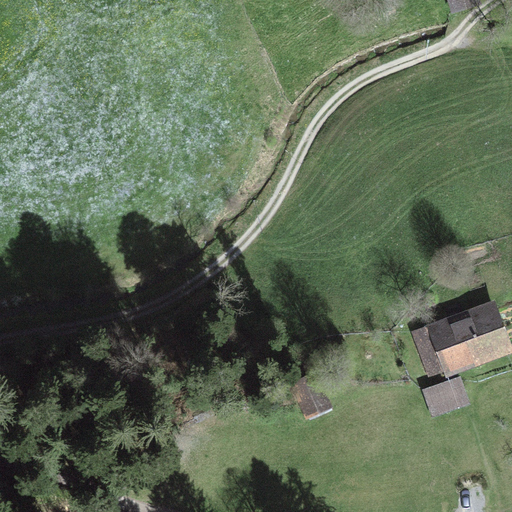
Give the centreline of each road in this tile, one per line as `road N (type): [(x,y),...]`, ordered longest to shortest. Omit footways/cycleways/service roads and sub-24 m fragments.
road 1 (track): [(0,341),(135,312),(192,285),(261,219),(316,123),(353,86),(448,45),(491,0)]
road 2 (track): [(153,511),(0,458)]
